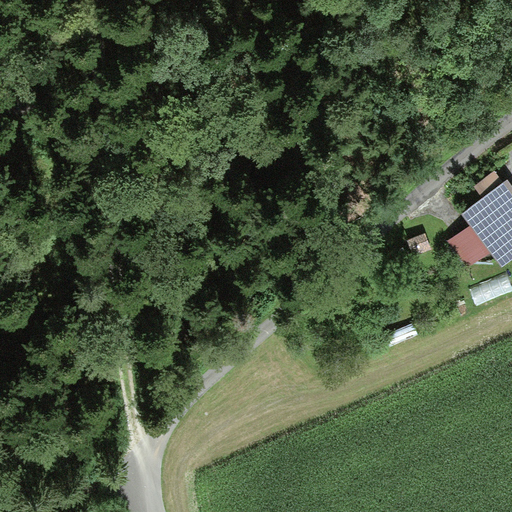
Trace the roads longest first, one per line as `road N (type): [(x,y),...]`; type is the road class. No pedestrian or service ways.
road 1 (unclassified): [(511,118),(346,252),(196,390),(145,467),(154,511)]
road 2 (track): [(145,467),(129,421),(100,0)]
